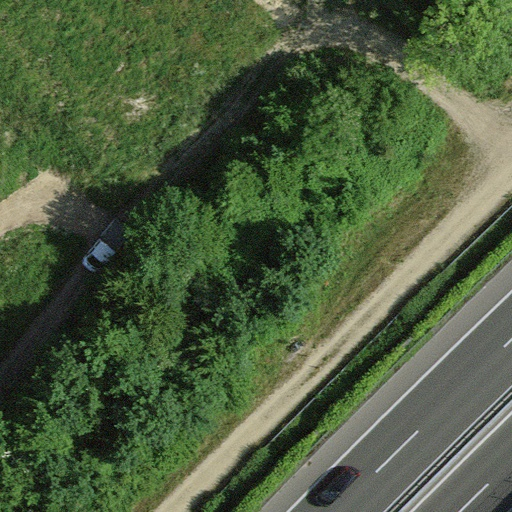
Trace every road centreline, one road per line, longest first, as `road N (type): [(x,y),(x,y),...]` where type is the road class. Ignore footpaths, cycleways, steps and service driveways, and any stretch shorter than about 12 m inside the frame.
road 1 (track): [(511,158),(266,394),(158,511)]
road 2 (motorway): [(511,343),(334,511)]
